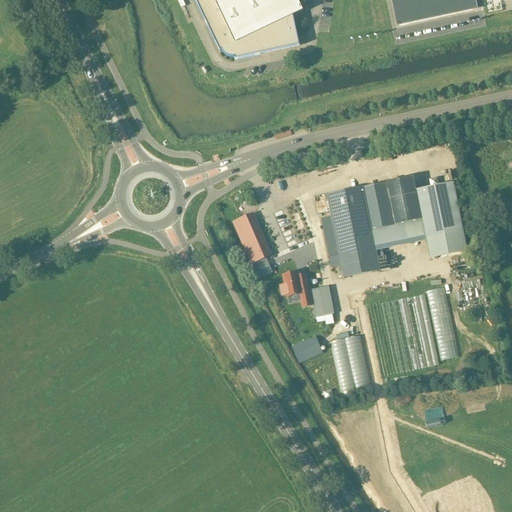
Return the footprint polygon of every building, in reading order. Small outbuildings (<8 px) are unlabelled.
[(195,0),(220,52),(222,51),(223,55),(226,57),(230,59),(234,58),(235,61),(300,47),(293,17),(303,12),(297,0),(195,0)] [(392,0),(398,26),(477,9),(474,0),(392,0)] [(414,178),(387,183),(364,188),(364,187),(326,195),(343,279),(381,272),(372,231),(396,226),(423,220),(414,178)] [(454,183),(416,191),(423,220),(429,253),(467,246),(454,183)] [(266,258),(248,217),(234,223),(252,265),(266,258)] [(287,295),(288,297),(300,294),(302,301),(303,307),(312,305),(307,281),(307,282),(307,285),(300,287),(298,277),(298,274),(283,277),(285,286),(280,287),(282,296),(287,295)] [(299,365),(323,354),(316,337),(291,347),(299,365)] [(370,391),(362,337),(332,341),(340,395),(370,391)] [(357,412),(375,409),(374,404),(356,407),(357,412)]
